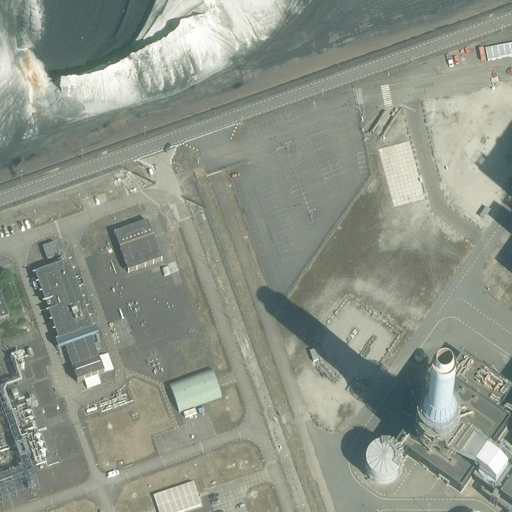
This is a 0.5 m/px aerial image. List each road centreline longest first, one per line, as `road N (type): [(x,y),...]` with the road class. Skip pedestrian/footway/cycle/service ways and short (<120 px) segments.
road 1 (unclassified): [(511,19),(0,199)]
road 2 (unknown): [(470,267),(470,248),(426,155),(421,108),(438,84)]
